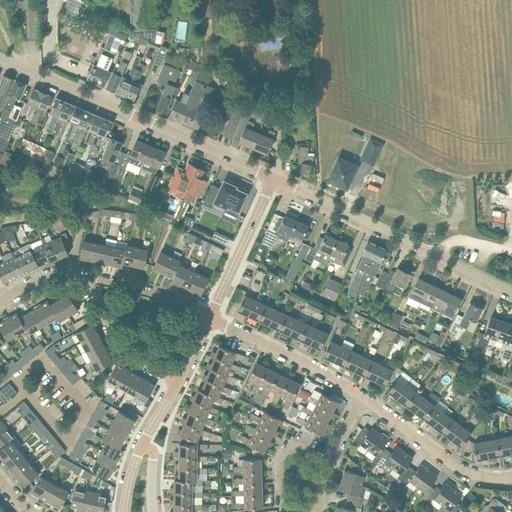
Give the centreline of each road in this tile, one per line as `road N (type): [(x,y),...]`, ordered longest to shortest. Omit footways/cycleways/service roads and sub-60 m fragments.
road 1 (residential): [(274,178),(0,58)]
road 2 (residential): [(434,252),(274,178)]
road 3 (residential): [(511,476),(471,474),(361,398)]
road 4 (residential): [(361,398),(208,318)]
road 5 (residential): [(209,316),(274,178)]
road 6 (residential): [(178,380),(119,344),(84,282)]
road 7 (residential): [(209,316),(84,282)]
